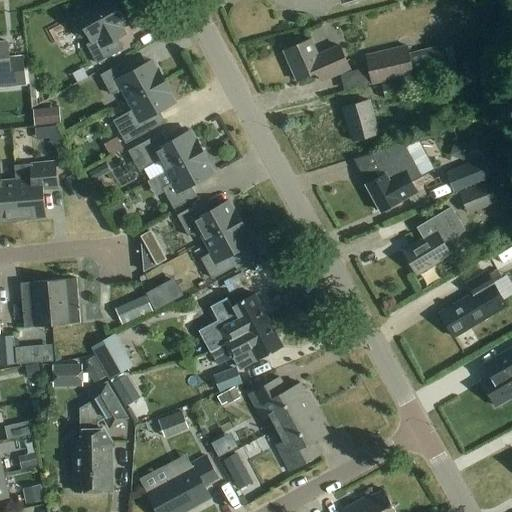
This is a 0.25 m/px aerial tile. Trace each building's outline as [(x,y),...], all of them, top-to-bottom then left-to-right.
[(93,42),(88,45),(98,63),(124,49),(119,38),(126,34),(122,27),(128,24),(123,14),(126,13),(120,1),(117,3),(115,0),(113,0),(96,9),(95,7),(83,13),(85,16),(80,18),(93,42)] [(54,36),(59,58),(77,53),(71,32),(54,36)] [(317,54),(310,40),(284,51),(297,82),(317,73),(320,80),(349,68),(339,45),(317,54)] [(9,59),(7,43),(0,43),(0,80),(1,87),(26,85),(23,57),(9,59)] [(407,45),(364,55),(371,85),(448,67),(443,46),(409,54),(407,45)] [(129,101),(165,82),(153,61),(130,73),(124,63),(102,75),(113,95),(123,89),(129,101)] [(83,68),(72,74),(77,83),(88,78),(83,68)] [(382,85),(385,98),(409,93),(406,80),(382,85)] [(176,103),(165,82),(129,101),(134,110),(114,121),(127,143),(159,126),(153,115),(176,103)] [(291,122),(340,107),(337,97),(288,113),(291,122)] [(379,134),(369,100),(343,108),(352,141),(379,134)] [(49,109),(34,110),(35,127),(50,125),(49,109)] [(35,140),(60,140),(60,127),(35,128),(35,140)] [(169,171),(203,152),(191,131),(169,143),(163,133),(131,150),(142,170),(163,159),(169,171)] [(105,144),(111,156),(123,149),(117,138),(105,144)] [(371,155),(383,177),(366,186),(381,214),(417,194),(410,182),(420,176),(404,146),(371,155)] [(214,173),(203,152),(169,171),(175,182),(165,188),(176,208),(197,196),(191,185),(214,173)] [(478,160),(446,173),(454,192),(486,179),(478,160)] [(15,165),(16,180),(20,220),(45,218),(43,189),(57,188),(55,162),(15,165)] [(81,171),(67,179),(79,201),(93,193),(81,171)] [(0,221),(20,220),(16,180),(1,181),(0,174),(0,221)] [(496,197),(490,183),(478,189),(461,196),(465,206),(467,210),(496,197)] [(118,200),(106,207),(112,217),(123,211),(118,200)] [(200,230),(206,241),(241,222),(230,201),(207,214),(201,203),(178,216),(189,236),(200,230)] [(418,228),(424,238),(403,251),(417,275),(452,255),(445,242),(461,233),(448,210),(418,228)] [(241,222),(206,241),(212,253),(202,259),(213,279),(236,266),(230,256),(253,243),(241,222)] [(152,231),(141,237),(145,270),(166,259),(152,231)] [(507,307),(495,287),(487,272),(467,283),(474,294),(440,313),(454,337),(507,307)] [(261,295),(275,286),(269,276),(255,284),(261,295)] [(178,277),(146,293),(154,310),(186,294),(178,277)] [(76,278),(48,280),(52,325),(80,322),(76,278)] [(52,325),(48,280),(20,283),(24,327),(52,325)] [(124,323),(154,310),(146,293),(116,305),(124,323)] [(204,339),(211,352),(269,321),(254,295),(222,312),(229,325),(218,331),(218,332),(204,339)] [(269,321),(211,352),(218,363),(233,355),(241,369),(258,360),(258,361),(283,347),(269,321)] [(114,335),(90,349),(108,380),(132,367),(114,335)] [(12,337),(0,337),(0,366),(14,365),(12,337)] [(53,342),(17,344),(18,362),(54,360),(53,342)] [(489,377),(481,383),(495,406),(511,396),(511,350),(484,368),(489,377)] [(85,363),(96,383),(105,377),(94,358),(85,363)] [(25,366),(25,368),(27,379),(40,377),(38,365),(38,364),(36,364),(32,365),(25,366)] [(85,381),(85,369),(57,369),(57,381),(85,381)] [(219,393),(242,384),(237,372),(215,381),(219,393)] [(113,384),(126,407),(140,399),(127,376),(113,384)] [(269,416),(276,429),(316,407),(308,393),(306,394),(300,382),(286,390),(279,377),(248,395),(262,420),(269,416)] [(76,431),(76,439),(75,439),(75,490),(112,489),(111,439),(110,439),(104,430),(99,430),(98,422),(104,419),(110,429),(129,419),(108,382),(90,391),(95,400),(80,408),(81,431),(76,431)] [(235,387),(223,394),(229,405),(241,398),(235,387)] [(316,407),(276,429),(284,441),(276,445),(291,472),(321,455),(314,441),(328,433),(322,422),(324,421),(316,407)] [(172,415),(179,431),(188,427),(182,411),(172,415)] [(215,440),(216,445),(219,448),(224,449),(228,447),(231,442),(230,437),(226,434),(221,433),(217,436),(215,440)] [(236,452),(222,459),(239,490),(252,483),(236,452)] [(35,453),(19,457),(22,469),(38,466),(35,453)] [(220,478),(207,455),(192,463),(186,453),(140,477),(158,511),(179,511),(187,508),(188,510),(212,497),(206,486),(220,478)] [(3,473),(0,473),(0,498),(8,497),(3,473)] [(28,488),(31,500),(32,503),(44,501),(43,497),(40,485),(28,488)] [(395,511),(383,489),(361,501),(360,500),(343,508),(345,511),(395,511)]
